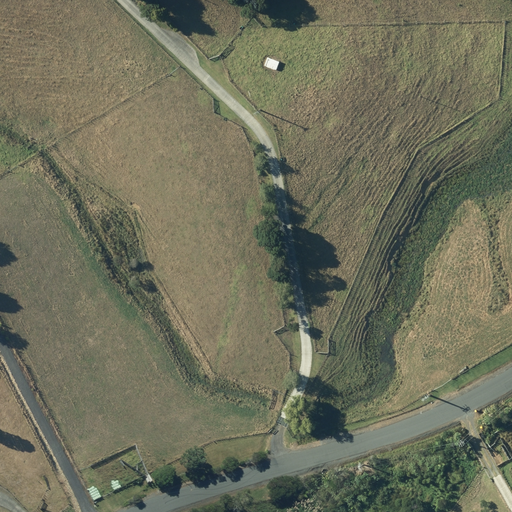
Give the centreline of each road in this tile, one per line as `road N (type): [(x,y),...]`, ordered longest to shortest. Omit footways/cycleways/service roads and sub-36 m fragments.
road 1 (unknown): [(125,0),(240,110),(270,153),(305,365),(269,470)]
road 2 (unclassified): [(511,379),(410,428),(145,511)]
road 3 (unknown): [(87,511),(0,342)]
